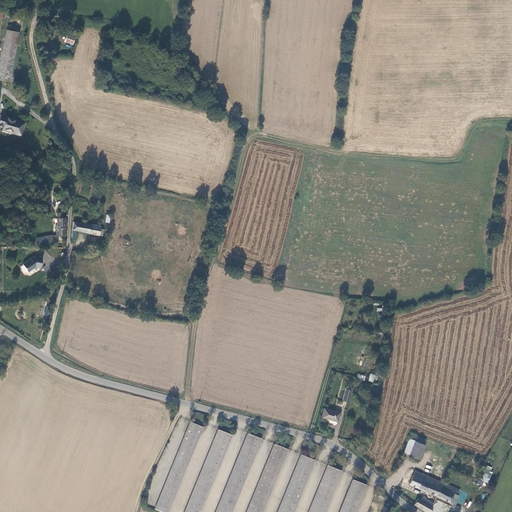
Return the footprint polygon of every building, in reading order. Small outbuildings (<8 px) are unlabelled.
[(19,28),(6,25),(0,54),(0,80),(7,82),(19,28)] [(74,32),(67,29),(63,42),(70,44),(74,32)] [(7,117),(1,115),(0,117),(0,128),(2,129),(1,130),(12,134),(11,135),(19,139),(24,125),(6,119),(7,117)] [(64,236),(65,219),(57,218),(56,236),(64,236)] [(100,227),(73,222),(71,239),(75,240),(76,231),(102,236),(103,230),(100,229),(100,227)] [(37,247),(53,244),(52,236),(36,239),(37,247)] [(39,269),(42,258),(34,257),(22,265),(28,273),(33,270),(32,269),(34,268),(39,269)] [(342,401),(348,403),(351,391),(345,389),(342,401)] [(336,422),(339,413),(323,409),(321,417),(336,422)] [(166,511),(202,427),(189,421),(153,508),(163,511),(166,511)] [(197,511),(231,433),(216,427),(180,511),(197,511)] [(229,511),(261,437),(248,432),(214,511),(229,511)] [(408,438),(403,453),(418,458),(425,439),(415,436),(414,440),(408,438)] [(259,511),(287,449),(273,443),(243,511),(259,511)] [(291,511),(314,459),(300,454),(275,511),(291,511)] [(322,511),(340,471),(326,465),(306,511),(322,511)] [(491,472),(492,467),(486,466),(481,481),(489,484),(492,472),(491,472)] [(436,496),(441,483),(414,471),(408,484),(436,496)] [(354,511),(365,487),(351,480),(338,511),(354,511)] [(435,497),(455,505),(458,496),(453,494),(454,492),(458,493),(459,490),(441,483),(436,496),(435,497)] [(413,505),(426,511),(429,511),(432,507),(431,506),(432,503),(421,497),(419,500),(416,498),(413,505)]
